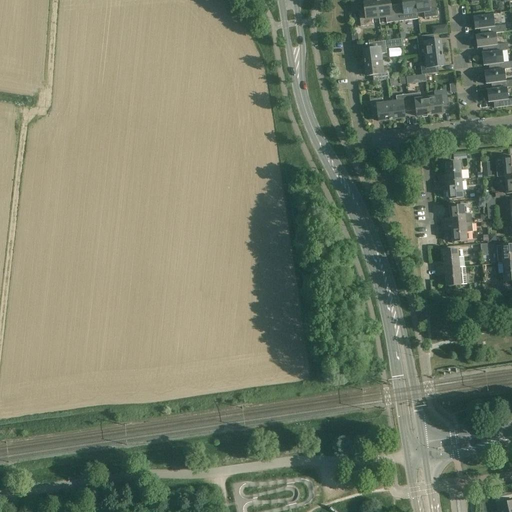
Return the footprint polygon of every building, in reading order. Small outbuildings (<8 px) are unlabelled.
[(398,21),(396,5),(391,6),(389,0),(388,0),(377,2),(379,18),(385,17),(386,23),(398,21)] [(401,0),(402,4),(396,5),(398,21),(411,20),(418,19),(417,13),(415,0),(401,0)] [(428,0),(415,0),(417,13),(424,12),(424,18),(437,16),(434,0),(433,0),(429,1),(428,0)] [(372,19),(379,18),(377,2),(364,3),(364,9),(358,10),(360,27),(372,25),(372,19)] [(479,29),(480,35),(495,33),(495,34),(505,33),(504,25),(494,26),(493,14),(472,17),(474,29),(479,29)] [(497,45),(495,34),(495,33),(480,35),(475,36),(476,48),(481,47),(482,53),(501,51),(507,50),(507,44),(497,45)] [(419,56),(425,55),(442,53),(440,40),(434,41),(433,35),(417,37),(418,49),(419,56)] [(387,48),(403,46),(402,39),(387,40),(387,48)] [(365,63),(381,61),(380,54),(386,53),(385,41),(369,43),(369,49),(363,50),(365,63)] [(482,53),(481,53),(483,66),(487,65),(488,71),(504,69),(511,68),(511,61),(503,62),(501,51),(482,53)] [(443,66),(442,53),(425,55),(426,62),(420,63),(422,75),(438,73),(437,67),(443,66)] [(382,68),(381,61),(365,63),(367,76),(373,75),(374,81),(390,79),(388,67),(382,68)] [(488,71),(483,71),(485,84),(490,83),(491,89),(506,87),(506,88),(511,87),(511,79),(505,81),(504,69),(488,71)] [(491,89),(486,90),(487,102),(492,102),(493,108),(511,105),(511,98),(507,99),(506,88),(506,87),(491,89)] [(434,97),(428,98),(430,114),(443,113),(442,107),(448,106),(446,90),(434,91),(434,97)] [(430,114),(428,98),(421,99),(420,93),(408,95),(410,111),(416,110),(417,116),(430,114)] [(396,102),(390,103),(392,119),(405,117),(404,112),(410,111),(408,95),(396,96),(396,102)] [(379,121),(392,119),(390,103),(383,104),(382,98),(370,99),(372,116),(378,115),(379,121)] [(504,166),(496,167),(497,177),(505,176),(511,175),(511,157),(503,158),(504,166)] [(446,175),(438,176),(438,182),(461,180),(466,179),(465,170),(460,171),(459,162),(445,163),(445,166),(444,167),(444,171),(446,172),(446,175)] [(483,177),(491,176),(490,162),(482,162),(483,177)] [(461,180),(438,182),(439,187),(447,187),(448,199),(463,198),(461,180)] [(442,219),(442,225),(472,223),(471,215),(470,214),(464,214),(463,205),(449,207),(450,218),(442,219)] [(472,223),(442,225),(443,231),(451,230),(451,235),(450,236),(450,240),(452,241),(452,242),(466,241),(466,232),(473,232),(472,223)] [(501,246),(496,246),(497,264),(511,262),(511,244),(501,246)] [(436,269),(464,267),(463,257),(458,257),(457,250),(443,251),(444,263),(435,264),(436,269)] [(511,262),(497,264),(498,274),(503,274),(504,281),(511,280),(511,262)] [(464,267),(436,269),(436,275),(445,274),(446,286),(466,285),(465,267),(464,267)] [(511,511),(511,501),(499,505),(500,511),(511,511)]
